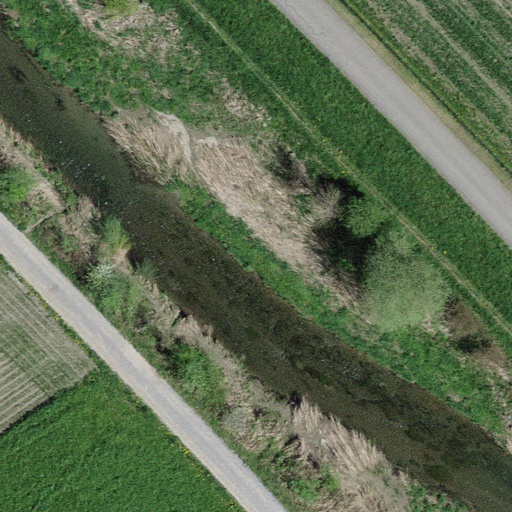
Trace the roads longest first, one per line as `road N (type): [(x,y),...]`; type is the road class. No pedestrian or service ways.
road 1 (track): [(0,235),(261,511)]
road 2 (unclassified): [(294,0),(511,222)]
